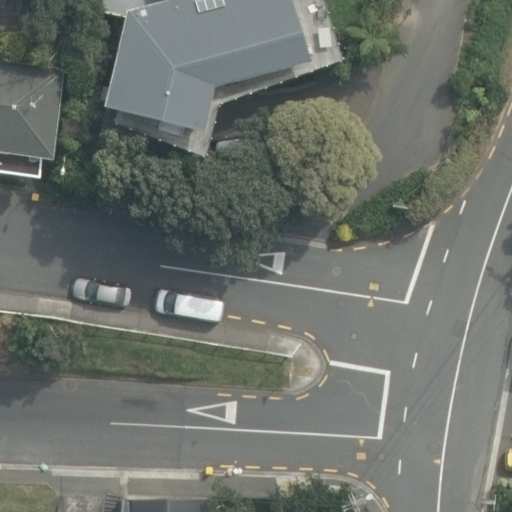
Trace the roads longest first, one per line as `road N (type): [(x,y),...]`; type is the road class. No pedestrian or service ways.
road 1 (residential): [(0,250),(470,311)]
road 2 (residential): [(0,417),(446,441)]
road 3 (residential): [(446,441),(470,311)]
